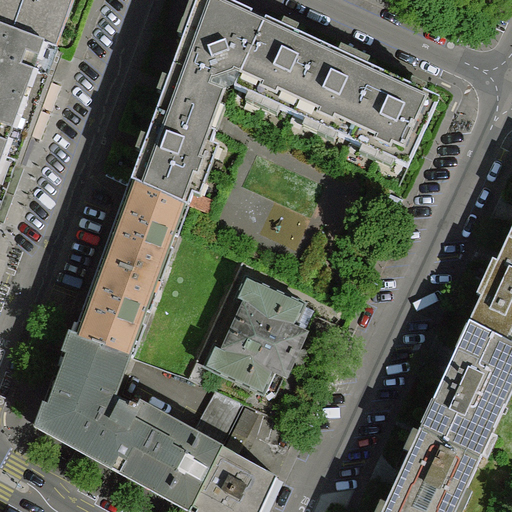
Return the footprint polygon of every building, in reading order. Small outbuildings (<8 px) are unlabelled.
[(76,0),(0,0),(0,29),(59,51),(76,0)] [(238,85),(266,24),(252,19),(255,15),(221,0),(192,0),(179,37),(185,39),(170,82),(221,105),(225,94),(219,92),(223,83),(219,82),(215,72),(227,67),(231,76),(229,80),(238,85)] [(295,116),(326,48),(267,21),(266,24),(238,85),(236,90),(295,116)] [(59,51),(0,29),(0,159),(17,166),(59,51)] [(351,142),(383,74),(326,48),(295,116),(351,142)] [(441,101),(383,74),(351,142),(409,168),(441,101)] [(210,131),(221,105),(170,82),(164,97),(159,112),(210,131)] [(217,133),(210,131),(159,112),(149,140),(143,155),(133,183),(190,208),(217,133)] [(0,212),(17,166),(0,159),(0,212)] [(180,235),(190,208),(133,183),(104,261),(162,282),(180,235)] [(403,200),(392,195),(388,204),(399,209),(403,200)] [(471,322),(511,343),(511,239),(509,238),(471,322)] [(135,358),(162,282),(104,261),(76,337),(131,357),(135,358)] [(321,278),(313,274),(309,282),(317,286),(321,278)] [(306,305),(248,278),(238,300),(248,304),(227,351),(216,346),(206,368),(209,369),(264,395),(276,371),(286,376),(306,334),(295,329),(306,305)] [(511,343),(471,322),(422,430),(481,461),(511,393),(511,343)] [(127,367),(131,357),(76,337),(73,347),(44,424),(134,475),(163,421),(139,407),(115,398),(127,367)] [(206,368),(198,364),(190,380),(202,384),(209,369),(206,368)] [(196,433),(224,448),(244,407),(246,404),(219,392),(196,433)] [(165,417),(163,421),(134,475),(194,507),(224,448),(196,433),(165,417)] [(457,511),(481,461),(422,430),(382,511),(457,511)] [(262,511),(278,478),(224,448),(194,507),(202,511),(262,511)]
